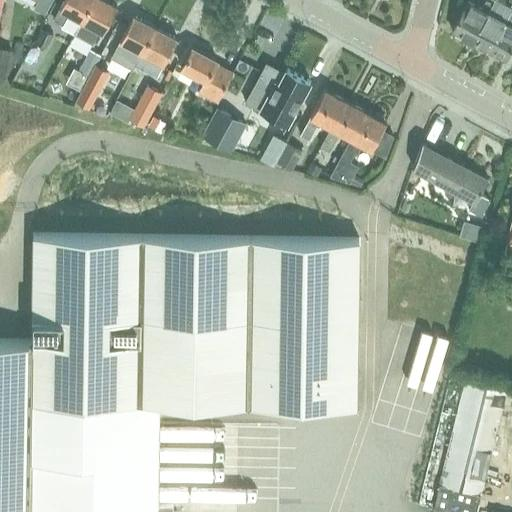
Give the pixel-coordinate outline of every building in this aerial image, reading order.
[(44,12),(51,0),(38,0),(35,7),(44,12)] [(63,0),(53,18),(63,23),(61,26),(75,33),(76,30),(77,30),(82,19),(81,19),(91,0),(63,0)] [(108,0),(91,0),(81,19),(82,19),(76,30),(96,41),(116,4),(108,0)] [(453,30),(474,41),(494,3),(493,3),(487,0),(486,0),(482,8),(469,1),(453,30)] [(474,41),(490,50),(511,8),(511,6),(499,0),(494,0),(493,3),(494,3),(474,41)] [(511,6),(511,8),(490,50),(507,58),(511,49),(511,5),(511,6)] [(114,50),(111,55),(133,67),(141,52),(156,25),(134,13),(114,50)] [(177,37),(156,25),(141,52),(154,58),(148,69),(157,73),(177,37)] [(45,48),(53,34),(42,28),(35,42),(45,48)] [(216,99),(232,71),(215,62),(217,58),(192,45),(180,66),(204,79),(198,90),(216,99)] [(0,81),(3,82),(11,50),(0,46),(0,81)] [(79,70),(89,75),(100,54),(90,49),(79,70)] [(89,75),(75,100),(96,111),(97,108),(107,113),(124,82),(114,77),(120,65),(118,64),(109,59),(100,54),(89,75)] [(245,99),(245,100),(255,105),(288,123),(296,108),(294,108),(310,79),(287,67),(286,70),(266,59),(245,99)] [(147,82),(129,116),(143,124),(161,90),(151,84),(147,82)] [(320,121),(330,126),(345,99),(325,88),(300,134),(310,139),(320,121)] [(331,127),(326,135),(321,145),(329,150),(338,135),(335,133),(337,130),(351,137),(365,110),(345,99),(330,126),(331,127)] [(217,107),(202,135),(230,151),(235,142),(275,164),(277,160),(287,142),(286,142),(254,124),(252,127),(217,107)] [(377,112),(374,115),(365,110),(351,137),(331,175),(349,181),(354,172),(358,165),(349,160),(359,142),(385,156),(393,135),(382,129),(387,121),(385,120),(385,116),(377,112)] [(154,115),(149,123),(161,130),(165,121),(154,115)] [(444,192),(451,196),(455,189),(475,199),(470,207),(483,214),(491,198),(480,191),(488,176),(463,162),(462,163),(422,141),(413,166),(448,185),(444,192)] [(287,142),(277,160),(292,168),(302,149),(288,142),(287,142)] [(312,160),(308,168),(317,173),(321,164),(312,160)] [(354,172),(349,181),(361,185),(365,177),(354,172)] [(465,221),(462,234),(481,239),(485,227),(465,221)] [(0,511),(172,511),(173,502),(158,502),(160,401),(357,404),(360,238),(33,233),(32,338),(0,338),(0,511)] [(396,330),(390,361),(399,362),(405,331),(396,330)] [(424,338),(418,373),(430,375),(437,341),(424,338)] [(440,483),(434,506),(455,511),(476,511),(507,389),(466,379),(440,483)] [(166,473),(223,475),(224,463),(167,461),(166,473)]
